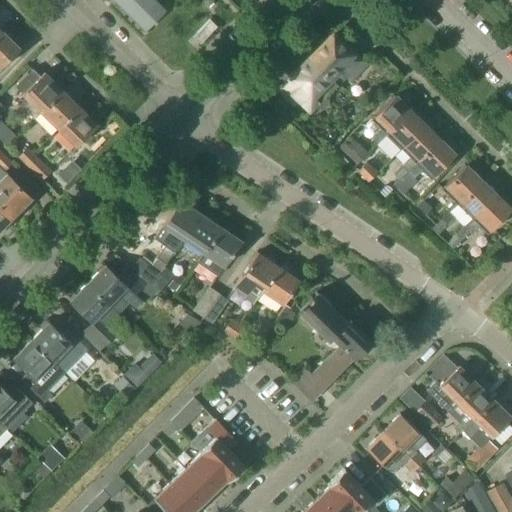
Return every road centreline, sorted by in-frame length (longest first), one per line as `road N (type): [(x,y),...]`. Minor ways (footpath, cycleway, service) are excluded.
road 1 (residential): [(455,309),(181,116)]
road 2 (residential): [(243,511),(455,309)]
road 3 (unclassified): [(0,301),(181,116)]
road 4 (unclassified): [(181,116),(297,0)]
road 5 (residential): [(181,116),(66,0)]
